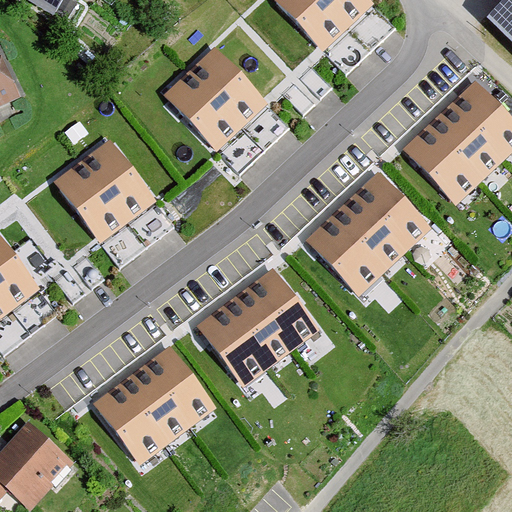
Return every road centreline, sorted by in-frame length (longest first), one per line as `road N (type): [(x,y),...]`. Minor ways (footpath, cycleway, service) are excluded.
road 1 (unclassified): [(511,283),(311,511)]
road 2 (unclassified): [(418,0),(511,81)]
